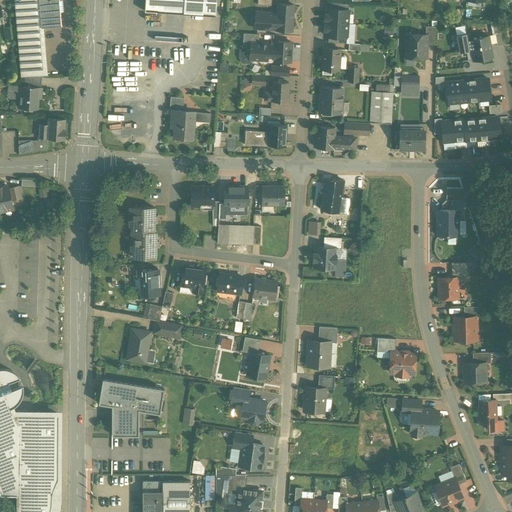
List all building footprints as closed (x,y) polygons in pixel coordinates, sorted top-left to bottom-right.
[(14,0),(21,77),(25,77),(41,75),(46,75),(42,27),(39,0),(14,0)] [(60,26),(58,0),(39,0),(42,27),(60,26)] [(145,0),(144,11),(157,12),(202,14),(203,0),(145,0)] [(203,0),(202,14),(215,15),(216,0),(203,0)] [(293,5),(277,4),(277,14),(276,14),(275,29),(292,30),(293,5)] [(330,9),(327,9),(327,14),(325,14),(325,20),(327,20),(326,22),(347,24),(348,10),(340,10),(330,9)] [(276,14),(256,12),(255,28),(275,29),(276,14)] [(347,24),(326,22),(326,25),(324,25),(324,30),(326,30),(326,36),(328,36),(338,37),(346,37),(347,24)] [(500,22),(490,22),(492,35),(495,35),(494,33),(502,32),(500,22)] [(436,27),(426,26),(425,35),(426,35),(426,44),(436,45),(436,27)] [(502,32),(494,33),(495,35),(496,43),(497,46),(505,45),(502,32)] [(259,34),(243,33),(243,46),(251,47),(251,43),(258,43),(259,34)] [(466,33),(456,35),(459,52),(469,51),(469,50),(471,49),(469,40),(467,40),(466,33)] [(425,35),(407,35),(407,37),(405,38),(405,47),(406,48),(406,57),(414,58),(416,59),(421,59),(422,58),(425,58),(426,44),(426,35),(425,35)] [(495,35),(492,35),(488,36),(489,44),(496,43),(495,35)] [(488,36),(469,39),(469,40),(471,49),(473,61),(492,57),(489,44),(488,36)] [(291,42),(272,41),(272,44),(258,43),(251,43),(251,47),(250,59),(267,60),(267,54),(274,54),(274,61),(290,61),(291,42)] [(340,49),(323,48),(322,69),(323,69),(331,70),(339,70),(340,49)] [(289,68),(271,66),(271,75),(288,76),(289,68)] [(358,68),(349,67),(348,81),(357,82),(358,68)] [(41,75),(25,77),(24,87),(41,88),(41,75)] [(266,76),(252,75),(251,84),(265,85),(266,76)] [(418,77),(402,76),(402,86),(418,87),(418,77)] [(488,79),(476,80),(478,100),(490,99),(488,79)] [(476,80),(464,81),(467,101),(478,100),(476,80)] [(464,81),(446,83),(448,103),(467,101),(464,81)] [(288,83),(273,82),(272,93),(272,101),(287,102),(288,83)] [(21,86),(8,85),(7,94),(20,94),(21,86)] [(24,87),(21,86),(20,94),(19,108),(37,109),(38,98),(40,98),(41,88),(24,87)] [(342,89),(321,87),(321,96),(320,96),(320,103),(320,112),(321,112),(323,114),(330,114),(331,112),(341,113),(342,89)] [(393,92),(371,91),(369,122),(391,124),(393,92)] [(184,98),(170,97),(169,110),(173,111),(173,110),(182,111),(184,98)] [(500,104),(488,106),(489,114),(501,112),(500,104)] [(271,108),(259,107),(259,115),(271,116),(271,108)] [(182,111),(173,110),(173,111),(171,127),(176,127),(175,137),(191,138),(192,129),(193,129),(193,120),(209,122),(210,113),(182,111)] [(500,137),(498,117),(486,118),(488,138),(500,137)] [(65,119),(49,118),(48,125),(39,124),(39,138),(47,138),(64,140),(65,129),(65,119)] [(442,133),(441,121),(441,118),(434,119),(434,134),(442,133)] [(488,138),(486,118),(475,119),(477,140),(488,138)] [(465,140),(463,119),(452,120),(454,141),(465,140)] [(477,140),(475,119),(464,120),(464,119),(463,119),(465,140),(465,141),(477,140)] [(454,141),(452,120),(441,121),(442,133),(443,142),(454,141)] [(370,124),(344,122),(343,133),(369,135),(370,124)] [(286,126),(268,124),(267,132),(267,136),(269,136),(268,144),(269,145),(285,145),(286,126)] [(335,127),(318,126),(316,148),(332,149),(333,137),(334,137),(334,136),(335,127)] [(267,132),(245,130),(244,145),(269,146),(269,145),(268,144),(269,136),(267,136),(267,132)] [(422,130),(400,130),(400,131),(395,131),(395,142),(400,142),(400,149),(424,150),(424,130),(422,130)] [(228,133),(220,132),(219,147),(227,148),(228,133)] [(356,138),(334,136),(334,137),(333,137),(332,149),(333,149),(333,148),(355,150),(356,138)] [(47,138),(39,138),(38,140),(32,140),(32,152),(38,151),(47,150),(47,138)] [(32,140),(18,140),(19,155),(32,152),(32,140)] [(20,184),(37,186),(37,179),(21,178),(20,184)] [(343,180),(324,180),(320,210),(348,213),(350,198),(341,197),(343,180)] [(8,186),(1,187),(1,185),(0,185),(0,211),(13,209),(11,200),(8,188),(8,186)] [(19,186),(8,188),(11,200),(22,198),(19,186)] [(213,186),(191,187),(191,206),(200,206),(200,205),(212,205),(213,205),(213,206),(213,201),(213,186)] [(246,187),(236,187),(236,186),(236,188),(226,187),(225,186),(225,203),(225,214),(247,214),(247,186),(246,186),(246,187)] [(283,186),(262,186),(262,205),(262,204),(284,204),(284,205),(284,186),(283,186)] [(463,188),(446,188),(446,200),(442,204),(442,210),(442,204),(446,200),(467,200),(463,188)] [(133,233),(154,232),(154,221),(157,221),(157,215),(154,215),(155,207),(132,207),(131,233),(133,233)] [(442,210),(438,210),(437,235),(438,235),(440,237),(443,237),(445,235),(457,235),(458,210),(442,210)] [(317,221),(309,221),(308,234),(317,234),(317,221)] [(254,226),(218,224),(217,242),(253,244),(254,226)] [(154,232),(133,233),(133,257),(156,258),(156,246),(158,246),(158,240),(156,240),(156,232),(154,232)] [(323,247),(336,248),(336,249),(341,249),(342,238),(324,237),(323,247)] [(323,247),(315,247),(314,254),(313,254),(313,260),(314,260),(314,268),(335,269),(336,249),(336,248),(323,247)] [(466,262),(451,262),(452,277),(457,277),(457,280),(467,280),(466,262)] [(197,268),(189,267),(189,268),(183,267),(181,285),(181,284),(194,286),(193,291),(202,293),(205,270),(196,269),(197,268)] [(158,269),(138,270),(138,276),(141,276),(141,295),(139,295),(158,294),(158,285),(159,285),(158,269)] [(229,274),(219,273),(217,290),(240,293),(242,276),(229,275),(229,274)] [(452,277),(438,278),(439,298),(457,297),(457,280),(457,277),(452,277)] [(269,280),(255,278),(253,296),(253,295),(266,297),(266,298),(274,299),(277,281),(276,281),(276,282),(269,281),(269,280)] [(173,293),(165,291),(162,307),(169,309),(173,293)] [(245,302),(238,301),(236,317),(243,318),(245,302)] [(252,303),(245,302),(243,318),(250,319),(252,303)] [(162,307),(150,305),(147,319),(156,320),(159,321),(162,307)] [(481,306),(463,306),(464,316),(476,316),(477,317),(482,317),(481,306)] [(464,316),(454,317),(455,329),(453,329),(453,340),(473,340),(473,332),(477,332),(477,317),(476,316),(464,316)] [(159,321),(156,320),(153,333),(171,336),(172,331),(181,332),(182,325),(159,321)] [(337,327),(319,326),(318,341),(330,342),(330,343),(336,343),(337,327)] [(150,332),(132,329),(127,359),(145,362),(150,332)] [(260,339),(245,337),(242,351),(251,353),(251,352),(257,353),(260,339)] [(395,339),(377,337),(377,351),(391,352),(395,352),(395,339)] [(318,341),(308,341),(307,366),(308,366),(308,365),(327,366),(327,367),(328,367),(330,343),(330,342),(318,341)] [(415,353),(404,352),(403,351),(398,351),(397,352),(395,352),(391,352),(390,358),(388,360),(388,363),(390,365),(389,372),(414,373),(415,353)] [(257,353),(251,352),(251,353),(247,375),(265,378),(267,373),(268,369),(267,369),(270,356),(257,353)] [(490,352),(472,352),(473,363),(485,362),(485,363),(489,363),(491,361),(490,352)] [(473,363),(464,363),(465,382),(472,382),(474,384),(478,384),(480,382),(480,378),(481,376),(485,376),(485,363),(485,362),(473,363)] [(0,493),(0,494),(16,494),(16,511),(49,511),(50,509),(51,504),(51,499),(52,494),(53,490),(57,480),(58,474),(58,414),(12,414),(10,408),(11,408),(12,407),(13,406),(14,406),(15,405),(17,404),(17,403),(18,402),(19,401),(20,400),(20,399),(21,397),(22,395),(22,394),(23,392),(23,390),(23,389),(23,387),(23,386),(23,385),(11,390),(10,386),(8,382),(20,378),(19,377),(18,375),(17,374),(15,373),(13,372),(12,371),(11,370),(9,369),(7,369),(6,369),(5,368),(3,368),(2,368),(1,368),(0,368),(0,493)] [(334,376),(319,375),(318,385),(334,386),(334,376)] [(133,383),(102,378),(99,403),(111,405),(111,435),(137,435),(138,409),(159,413),(163,388),(133,383)] [(239,388),(233,387),(231,401),(243,403),(244,398),(238,397),(239,388)] [(325,388),(305,387),(304,410),(323,412),(324,399),(326,397),(326,393),(325,391),(325,388)] [(249,390),(239,388),(238,397),(244,398),(248,398),(249,390)] [(248,398),(244,398),(243,403),(241,417),(248,418),(249,421),(251,424),(255,424),(258,423),(259,420),(262,420),(266,401),(248,398)] [(395,398),(387,398),(386,406),(393,406),(393,402),(395,402),(395,398)] [(421,400),(403,399),(402,412),(411,412),(411,409),(420,410),(421,400)] [(493,400),(480,400),(480,422),(488,422),(488,430),(503,430),(503,420),(495,421),(495,415),(501,414),(500,406),(495,406),(495,400),(493,400)] [(420,410),(411,409),(411,412),(410,431),(412,431),(413,434),(419,434),(421,432),(437,433),(438,411),(420,410)] [(252,434),(235,432),(233,446),(242,448),(242,442),(251,443),(252,434)] [(251,443),(242,442),(242,448),(239,465),(244,466),(245,468),(250,469),(252,467),(260,468),(261,461),(263,460),(263,455),(262,453),(263,445),(251,443)] [(511,445),(506,446),(501,446),(501,460),(511,460),(511,445)] [(193,460),(191,472),(203,474),(205,467),(200,460),(193,460)] [(511,460),(501,460),(502,475),(511,474),(511,460)] [(459,463),(450,467),(454,478),(455,478),(458,484),(466,481),(459,463)] [(236,469),(216,466),(215,475),(228,475),(236,475),(236,469)] [(205,474),(204,498),(214,498),(214,475),(205,474)] [(225,475),(215,475),(215,491),(222,492),(224,475),(225,475)] [(235,475),(228,475),(226,492),(237,494),(238,488),(245,489),(247,475),(235,475)] [(454,478),(449,480),(448,482),(443,484),(441,483),(434,486),(435,489),(442,504),(442,505),(448,503),(450,504),(456,502),(457,499),(463,497),(458,484),(455,478),(454,478)] [(189,511),(189,481),(142,481),(142,511),(189,511)] [(397,499),(395,501),(399,510),(399,511),(423,511),(412,485),(403,489),(405,496),(397,499)] [(302,488),(295,487),(294,505),(300,506),(301,498),(302,488)] [(245,489),(238,488),(237,494),(236,505),(231,508),(230,511),(258,511),(259,507),(258,507),(259,501),(260,501),(261,491),(245,489)] [(437,505),(442,504),(435,489),(431,490),(429,494),(433,503),(437,505)] [(394,491),(386,494),(390,511),(399,510),(395,501),(397,499),(394,491)] [(385,510),(382,493),(376,493),(377,500),(378,500),(378,510),(385,510)] [(347,496),(339,497),(338,508),(338,511),(346,511),(345,503),(347,503),(347,496)] [(301,498),(300,506),(299,511),(312,511),(313,499),(301,498)] [(326,500),(313,499),(312,511),(325,511),(326,508),(326,500)] [(377,500),(361,502),(362,511),(378,511),(378,510),(378,500),(377,500)] [(347,503),(345,503),(346,511),(362,511),(361,502),(347,503)]
